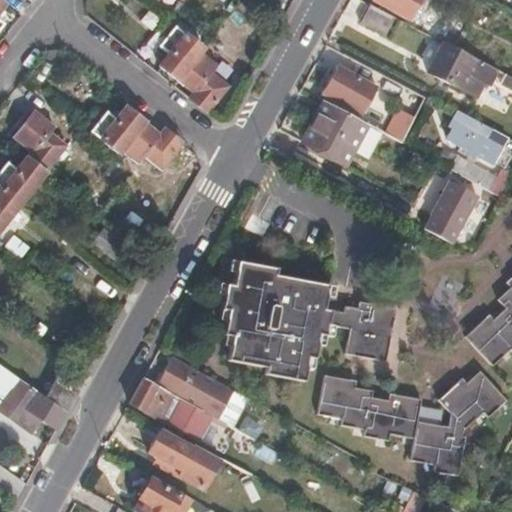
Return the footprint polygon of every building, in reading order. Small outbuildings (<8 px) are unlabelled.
[(369,0),(405,18),(414,0),(369,0)] [(511,0),(485,0),(511,13),(511,0)] [(379,34),(389,16),(365,4),(356,22),(379,34)] [(227,88),(210,74),(215,66),(198,51),(199,48),(173,26),(158,44),(168,53),(159,65),(191,91),(185,99),(205,114),(227,88)] [(484,89),(494,69),(461,52),(446,82),(474,96),(479,86),(484,89)] [(368,107),(381,83),(372,78),(369,83),(357,76),(360,70),(343,61),(340,67),(333,64),(318,93),(335,102),(334,105),(352,115),(359,103),(368,107)] [(341,164),(363,123),(319,99),(297,141),(341,164)] [(394,106),(380,132),(397,142),(411,115),(394,106)] [(180,145),(161,129),(157,134),(124,109),(115,120),(104,112),(90,132),(117,154),(120,150),(137,164),(143,156),(160,170),(180,145)] [(501,136),(487,128),(452,109),(447,120),(451,122),(444,136),(456,142),(476,153),(489,161),(496,146),(501,136)] [(0,226),(27,193),(65,146),(49,133),(53,127),(33,110),(12,137),(29,151),(15,170),(4,161),(0,166),(0,226)] [(476,153),(456,142),(452,150),(472,161),(476,153)] [(502,185),(452,159),(447,168),(477,185),(497,196),(502,185)] [(458,223),(473,194),(445,180),(428,213),(456,228),(458,223)] [(482,227),(497,196),(477,185),(473,194),(458,223),(479,233),(482,227)] [(232,273),(234,258),(227,257),(224,270),(232,273)] [(321,333),(324,321),(332,323),(346,326),(341,350),(382,358),(392,305),(354,298),(352,306),(342,304),(341,312),(321,308),(323,295),(326,283),(273,272),(274,266),(234,258),(232,273),(229,285),(223,283),(220,296),(218,307),(226,309),(223,321),(223,322),(221,334),(229,335),(226,349),(224,359),(261,366),(260,373),(299,380),(301,368),(303,356),(309,357),(312,344),(314,332),(321,333)] [(511,272),(509,275),(511,278),(511,282),(496,297),(503,306),(485,322),(481,318),(463,335),(489,365),(508,349),(511,353),(511,272)] [(220,296),(223,283),(215,282),(212,295),(220,296)] [(332,297),(334,285),(326,283),(323,295),(332,297)] [(223,321),(226,309),(218,307),(215,320),(223,322),(223,321)] [(330,335),(332,323),(324,321),(321,333),(330,335)] [(320,345),(321,333),(314,332),(312,344),(320,345)] [(226,349),(229,335),(221,334),(218,346),(226,349)] [(230,390),(206,377),(167,356),(153,385),(215,419),(230,390)] [(308,368),(309,357),(303,356),(301,368),(308,368)] [(56,429),(65,413),(43,397),(0,366),(0,412),(30,434),(39,419),(56,429)] [(413,417),(416,398),(395,392),(393,398),(368,392),(369,387),(345,380),(346,375),(322,370),(321,372),(313,408),(337,414),(337,419),(361,425),(359,432),(384,438),(386,430),(409,436),(403,458),(428,463),(426,469),(452,475),(461,437),(458,436),(460,428),(462,429),(480,412),(484,417),(503,400),(476,370),(458,387),(453,382),(434,399),(446,413),(441,432),(436,430),(437,424),(413,417)] [(65,413),(77,390),(56,375),(43,397),(65,413)] [(153,385),(138,377),(124,403),(160,422),(163,416),(160,415),(164,407),(185,419),(187,415),(200,422),(214,430),(218,421),(215,419),(153,385)] [(190,439),(200,422),(187,415),(185,419),(178,432),(190,439)] [(214,456),(189,443),(187,447),(155,429),(143,451),(153,456),(166,463),(163,469),(198,488),(214,456)] [(166,463),(153,456),(150,462),(163,469),(166,463)] [(165,511),(175,496),(145,480),(134,499),(137,501),(131,509),(136,511),(165,511)]
